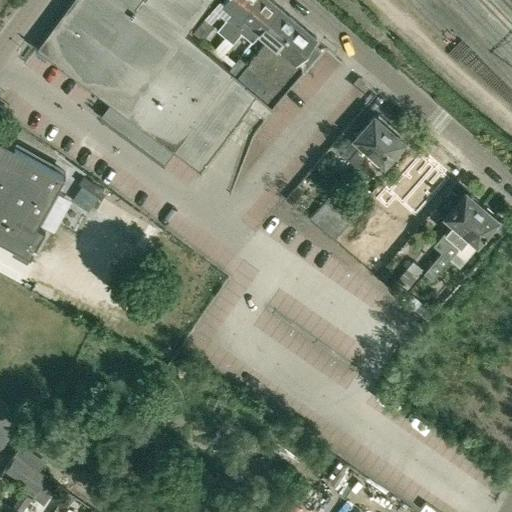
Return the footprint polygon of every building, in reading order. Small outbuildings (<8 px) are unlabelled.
[(72,0),(37,47),(126,114),(186,33),(210,0),(72,0)] [(226,36),(256,0),(218,0),(213,7),(220,13),(226,18),(227,19),(219,29),(226,36)] [(259,33),(281,7),(272,0),(256,0),(226,36),(233,41),(241,32),(252,41),(259,33)] [(255,72),(298,22),(281,7),(259,33),(268,41),(249,64),(248,65),(255,72)] [(213,25),(211,23),(204,17),(193,30),(202,38),(213,25)] [(238,76),(247,84),(257,94),(272,107),(274,105),(273,104),(303,68),(302,63),(298,59),(317,37),(298,22),(255,72),(248,65),(239,76),(238,76)] [(186,33),(126,114),(200,169),(257,94),(247,84),(238,76),(239,76),(228,67),(211,53),(191,37),(186,33)] [(239,76),(248,65),(249,64),(238,55),(234,60),(232,64),(228,67),(239,76)] [(367,153),(390,126),(386,122),(387,120),(380,114),(378,116),(375,113),(355,137),(354,136),(341,151),(357,164),(367,152),(367,153)] [(380,168),(385,162),(386,163),(406,140),(404,137),(405,136),(398,130),(396,131),(390,126),(367,153),(378,162),(376,164),(380,168)] [(66,172),(0,134),(0,235),(31,253),(46,227),(38,222),(66,172)] [(423,154),(397,185),(410,196),(436,166),(423,154)] [(436,166),(410,196),(423,207),(449,177),(436,166)] [(81,187),(95,197),(103,185),(86,173),(78,185),(81,187)] [(307,195),(297,187),(287,198),(297,207),(307,195)] [(450,189),(436,205),(446,213),(460,197),(450,189)] [(467,190),(460,197),(446,213),(446,214),(454,222),(434,245),(442,252),(484,204),(467,190)] [(335,237),(354,217),(328,195),(310,216),(335,237)] [(471,236),(478,242),(500,218),(484,204),(442,252),(424,272),(433,280),(471,236)] [(386,238),(378,231),(356,257),(363,263),(386,238)] [(403,298),(416,310),(423,302),(410,291),(403,298)] [(46,477),(17,457),(6,471),(36,492),(46,477)] [(46,477),(36,492),(33,496),(34,496),(35,496),(45,503),(59,483),(48,475),(46,477)] [(21,494),(14,505),(14,506),(24,511),(33,497),(30,495),(23,491),(21,494)]
